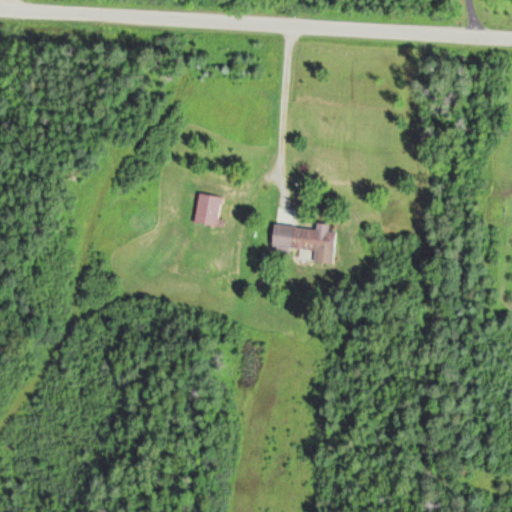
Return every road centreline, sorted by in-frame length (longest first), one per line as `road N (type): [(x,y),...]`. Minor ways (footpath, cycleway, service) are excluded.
road 1 (residential): [(0,10),(511,37)]
road 2 (track): [(424,33),(416,98),(429,324),(417,511)]
